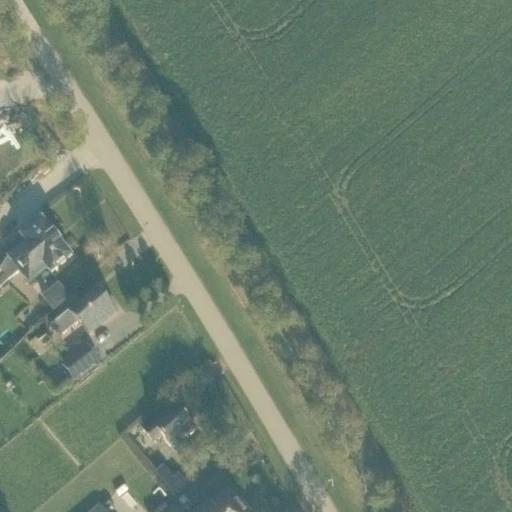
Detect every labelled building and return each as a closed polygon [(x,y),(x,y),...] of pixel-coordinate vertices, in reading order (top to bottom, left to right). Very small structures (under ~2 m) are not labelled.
[(32,262),(29,259),(56,238),(43,222),(21,239),(26,245),(8,259),(22,277),(31,269),(28,265),(32,262)] [(31,269),(22,277),(30,286),(47,271),(52,277),(73,259),(56,238),(29,259),(32,262),(28,265),(31,269)] [(58,285),(43,299),(54,312),(70,297),(58,285)] [(70,314),(51,329),(60,340),(79,325),(88,337),(116,314),(115,313),(115,309),(110,304),(107,303),(99,293),(71,315),(70,314)] [(51,344),(44,334),(30,345),(37,355),(51,344)] [(75,383),(100,363),(87,348),(73,359),(77,364),(66,372),(75,383)] [(197,432),(178,410),(160,427),(158,425),(145,437),(154,446),(161,439),(183,464),(193,454),(184,443),(197,432)] [(247,511),(230,492),(212,507),(208,503),(196,511),(247,511)]
